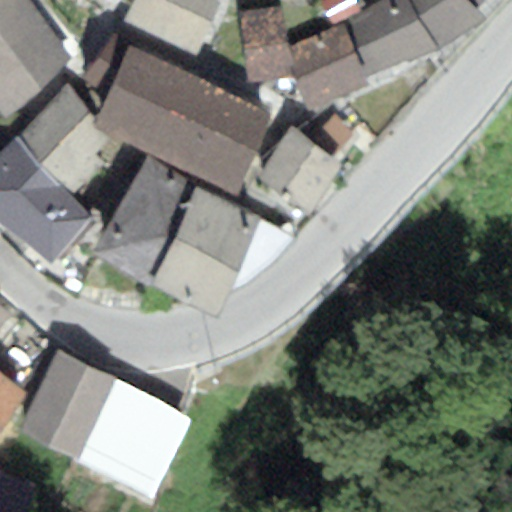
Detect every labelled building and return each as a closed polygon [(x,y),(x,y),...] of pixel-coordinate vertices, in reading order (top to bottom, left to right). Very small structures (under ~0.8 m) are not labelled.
[(25,0),(0,0),(0,116),(4,122),(70,60),(25,0)] [(219,0),(134,0),(123,26),(194,57),(219,0)] [(463,0),(380,0),(343,27),(364,81),(437,54),(484,23),(463,0)] [(288,50),(282,8),(237,14),(247,86),(292,80),(288,50)] [(343,27),(288,50),(292,80),(306,117),(367,90),(364,81),(343,27)] [(82,82),(107,95),(130,50),(132,46),(108,34),(82,82)] [(273,122),(130,50),(107,95),(93,122),(90,128),(233,201),(273,122)] [(65,88),(16,141),(68,197),(119,145),(90,128),(93,122),(65,88)] [(328,112),(303,139),(333,160),(351,134),(328,112)] [(303,139),(291,131),(255,181),(308,218),(344,168),(333,160),(303,139)] [(16,141),(0,158),(0,230),(51,269),(92,222),(68,197),(16,141)] [(149,294),(195,191),(146,162),(93,259),(149,294)] [(260,220),(195,191),(149,294),(215,323),(260,220)] [(0,332),(10,320),(0,311),(0,332)] [(17,436),(76,464),(116,382),(57,353),(17,436)] [(0,439),(29,399),(0,377),(0,439)] [(189,422),(116,382),(76,464),(151,501),(189,422)] [(28,511),(37,493),(0,476),(0,511),(28,511)]
